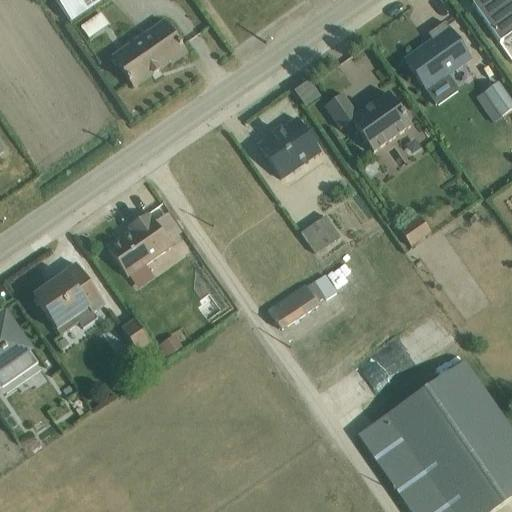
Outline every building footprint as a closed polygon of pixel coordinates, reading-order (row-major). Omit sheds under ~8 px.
[(55,0),(72,24),(107,0),(55,0)] [(502,0),(480,0),(472,6),(476,12),(492,1),(495,5),(502,0)] [(492,1),(476,12),(500,46),(511,36),(511,0),(502,0),(495,5),(492,1)] [(164,23),(112,58),(134,90),(186,56),(164,23)] [(425,48),(404,63),(436,109),(459,93),(449,78),(472,62),(450,31),(449,32),(445,25),(428,37),(433,44),(426,49),(425,48)] [(308,85),(296,94),(306,109),(318,100),(308,85)] [(511,103),(499,85),(476,101),(493,125),(511,111),(511,103)] [(343,97),(324,110),(340,132),(351,124),(373,155),(411,128),(388,96),(357,118),(343,97)] [(279,133),(258,149),(266,161),(266,164),(270,169),(272,170),(281,182),(320,155),(297,122),(279,133)] [(511,195),(503,202),(511,215),(511,195)] [(154,224),(168,244),(181,235),(167,215),(154,224)] [(168,244),(154,224),(148,216),(127,231),(130,234),(107,250),(127,280),(129,278),(146,267),(172,249),(168,244)] [(325,219),(301,236),(315,256),(339,239),(325,219)] [(418,219),(399,233),(411,250),(430,235),(418,219)] [(386,233),(354,255),(365,271),(372,266),(378,274),(402,257),(386,233)] [(64,277),(33,299),(61,338),(79,325),(83,331),(98,321),(94,316),(105,307),(76,266),(63,275),(64,277)] [(146,267),(129,278),(139,292),(156,281),(146,267)] [(305,289),(268,314),(275,324),(274,325),(275,327),(277,326),(281,332),(318,308),(316,304),(324,299),(326,302),(336,295),(325,278),(306,290),(305,289)] [(417,282),(394,299),(398,304),(402,301),(407,309),(413,304),(417,310),(430,301),(417,282)] [(0,391),(37,365),(30,355),(32,354),(5,315),(0,318),(0,391)] [(134,322),(122,331),(150,372),(163,363),(134,322)] [(174,336),(157,349),(165,361),(183,349),(174,336)] [(511,432),(465,364),(358,438),(408,511),(495,511),(511,501),(511,432)]
